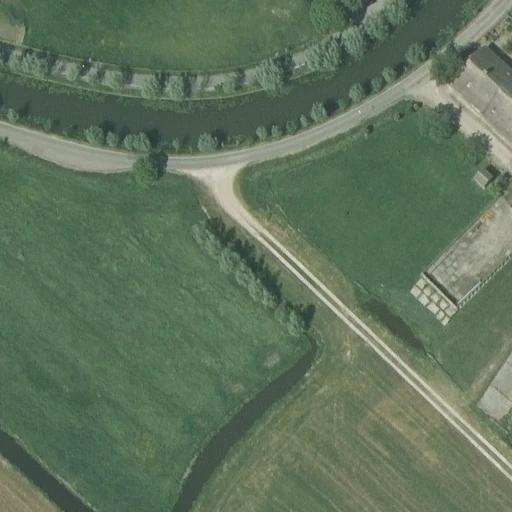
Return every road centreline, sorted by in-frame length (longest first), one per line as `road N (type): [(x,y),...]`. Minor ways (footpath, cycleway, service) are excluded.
road 1 (unclassified): [(0,130),(141,163),(211,164),(266,154),(312,139),(411,85),(505,0)]
road 2 (unclassified): [(0,52),(79,73),(207,84),(284,66),(389,0)]
